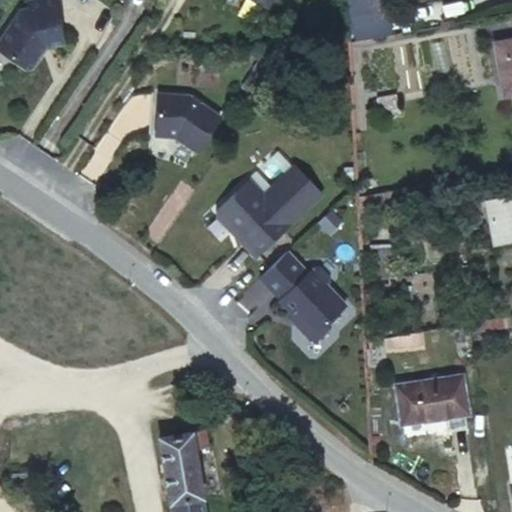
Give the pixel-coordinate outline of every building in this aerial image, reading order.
[(28,9),(2,46),(33,68),(39,67),(48,55),(46,52),(49,45),(55,46),(68,43),(59,0),(32,0),(36,4),(28,9)] [(388,12),(351,17),(354,42),(392,37),(388,12)] [(511,33),(484,40),(497,95),(511,91),(511,33)] [(158,99),(156,140),(176,140),(197,155),(220,121),(189,100),(158,99)] [(264,200),(250,184),(218,214),(217,220),(229,232),(232,230),(260,259),(323,200),(295,171),(264,200)] [(511,195),(489,201),(500,244),(511,241),(511,195)] [(310,278),(290,257),(263,283),(284,304),(283,305),(305,328),(305,334),(314,344),(320,344),(332,332),(332,326),(349,310),(331,292),(330,282),(322,274),(315,273),(310,278)] [(456,413),(472,411),(465,374),(403,386),(408,420),(456,413)] [(472,428),(472,411),(456,413),(459,430),(472,428)] [(201,420),(154,427),(167,511),(203,511),(194,447),(206,445),(201,420)]
